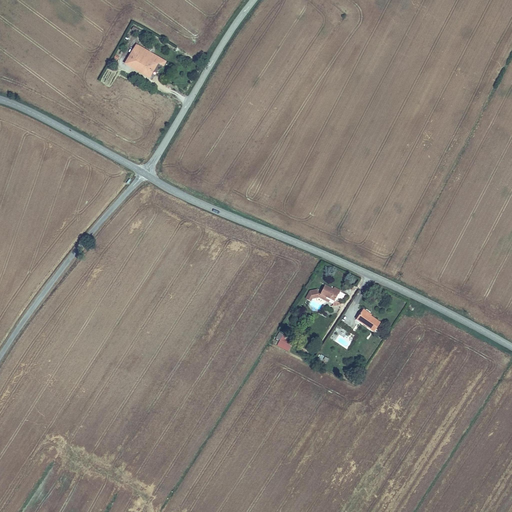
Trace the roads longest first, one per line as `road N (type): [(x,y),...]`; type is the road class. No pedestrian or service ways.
road 1 (tertiary): [(511,348),(144,173)]
road 2 (unclassified): [(0,357),(144,173)]
road 3 (tertiary): [(144,173),(253,0)]
road 4 (tertiary): [(144,173),(0,98)]
